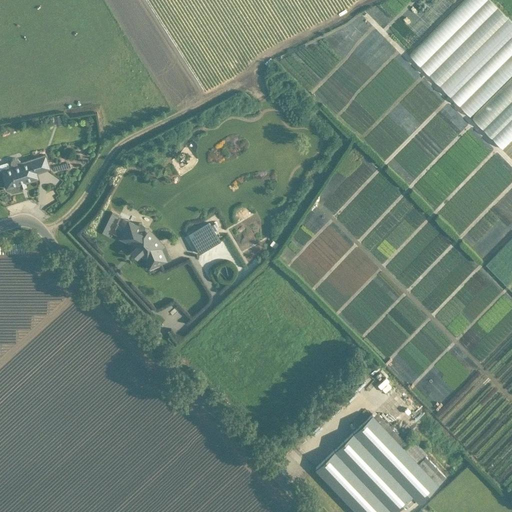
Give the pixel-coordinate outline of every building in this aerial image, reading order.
[(511,20),(491,0),(465,0),(410,55),(504,149),(511,140),(511,20)] [(10,163),(0,166),(0,171),(5,187),(35,178),(33,172),(50,167),(45,152),(19,160),(18,155),(12,155),(9,158),(10,163)] [(147,268),(170,256),(164,242),(147,224),(140,230),(134,227),(138,221),(126,215),(117,233),(132,242),(127,247),(135,255),(140,250),(147,268)] [(197,254),(224,240),(214,221),(187,234),(197,254)] [(445,475),(377,405),(314,467),(358,511),(392,511),(412,494),(419,501),(445,475)] [(351,426),(359,418),(355,414),(347,422),(351,426)]
